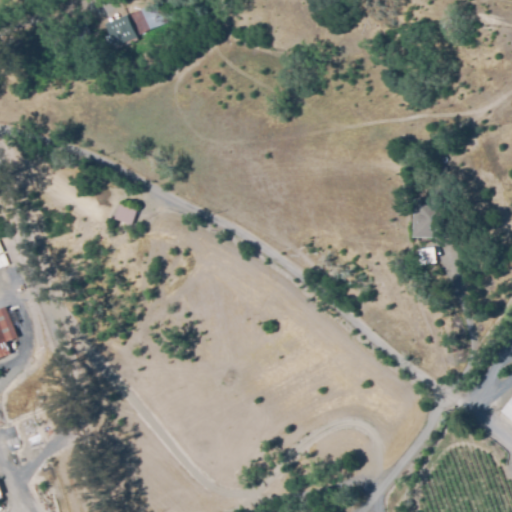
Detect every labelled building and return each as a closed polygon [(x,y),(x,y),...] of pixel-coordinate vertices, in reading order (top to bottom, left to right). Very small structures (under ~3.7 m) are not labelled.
[(116,47),(106,24),(157,3),(165,24),(137,35),(138,38),(116,47)] [(445,238),(414,237),(416,205),(431,206),(432,193),(447,194),(445,238)] [(130,224),(116,218),(125,199),(139,205),(130,224)] [(421,265),(419,249),(434,247),(437,262),(421,265)] [(0,358),(0,309),(6,307),(18,338),(6,342),(11,354),(0,358)] [(511,420),(502,412),(511,399),(511,420)]
